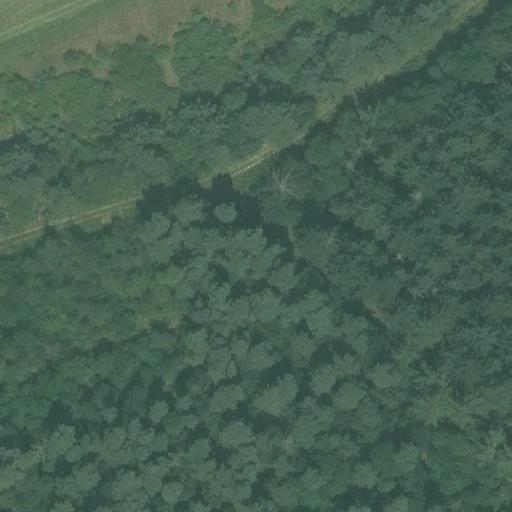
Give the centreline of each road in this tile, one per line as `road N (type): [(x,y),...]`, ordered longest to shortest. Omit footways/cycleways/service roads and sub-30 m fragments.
road 1 (track): [(193,178),(511,450)]
road 2 (track): [(447,0),(193,178)]
road 3 (track): [(193,178),(0,243)]
